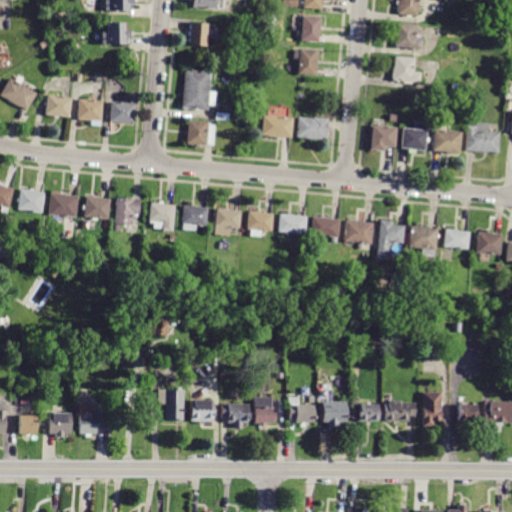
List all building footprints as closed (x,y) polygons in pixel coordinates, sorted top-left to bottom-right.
[(133,0),(133,4),(128,4),(129,11),(104,11),(104,0),(133,0)] [(215,0),(215,8),(191,7),(191,0),(215,0)] [(297,0),(297,8),(282,7),(282,0),(297,0)] [(320,0),(320,9),(302,8),(302,0),(320,0)] [(418,0),(416,16),(397,14),(398,0),(418,0)] [(320,18),(317,43),(300,41),(302,16),(320,18)] [(190,22),(209,24),(207,47),(188,45),(190,22)] [(125,23),(125,29),(130,29),(130,38),(125,38),(124,45),(100,45),(100,33),(107,33),(107,23),(125,23)] [(416,24),(414,39),(421,40),(420,49),(394,47),(396,23),(416,24)] [(317,51),(315,76),(297,74),(299,49),(317,51)] [(413,58),(412,71),(420,72),(419,83),(391,80),(393,56),(413,58)] [(211,71),(207,110),(181,108),(184,69),(211,71)] [(36,93),(26,111),(18,106),(18,108),(8,102),(8,101),(0,95),(0,93),(9,78),(36,93)] [(47,95),(71,98),(69,118),(45,115),(47,95)] [(102,100),(101,121),(77,119),(78,98),(102,100)] [(135,103),(134,123),(132,123),(132,125),(119,124),(120,122),(109,122),(110,101),(135,103)] [(216,112),(229,113),(228,121),(215,120),(216,112)] [(293,118),(291,138),(261,136),(262,115),(293,118)] [(313,117),(327,119),(324,140),(295,137),(297,117),(313,119),(313,117)] [(207,121),(207,123),(215,123),(213,146),(186,145),(187,119),(207,121)] [(447,124),(446,130),(461,132),(459,153),(432,151),(435,122),(447,124)] [(487,123),(486,131),(499,132),(498,153),(464,151),(466,125),(474,126),(474,122),(487,123)] [(397,127),(395,148),(385,147),(384,151),(370,150),(372,125),(397,127)] [(426,130),(424,151),(415,150),(415,154),(407,153),(407,149),(400,148),(402,128),(426,130)] [(0,185),(12,189),(8,208),(0,206),(0,185)] [(44,193),(41,213),(17,210),(19,190),(44,193)] [(77,196),(75,217),(48,215),(50,194),(77,196)] [(110,199),(108,220),(97,219),(96,221),(91,221),(91,218),(83,217),(84,210),(81,210),(81,205),(84,205),(85,197),(110,199)] [(140,199),(139,214),(133,214),(132,225),(114,224),(115,198),(140,199)] [(174,205),(172,232),(161,231),(162,229),(153,229),(153,224),(148,223),(150,203),(174,205)] [(206,206),(205,224),(195,223),(195,230),(181,229),(182,222),(180,222),(182,205),(206,206)] [(240,211),(238,229),(229,228),(228,235),(215,234),(215,227),(214,227),(215,209),(240,211)] [(272,213),(271,232),(260,231),(260,238),(249,237),(249,230),(246,230),(247,211),(272,213)] [(305,217),(304,234),(277,232),(278,215),(305,217)] [(339,219),(337,238),(310,235),(312,217),(339,219)] [(391,220),(391,225),(403,226),(402,244),(389,243),(387,261),(375,260),(378,219),(391,220)] [(372,223),(370,244),(343,242),(344,221),(372,223)] [(436,229),(435,250),(433,250),(433,257),(421,256),(421,249),(407,248),(409,227),(436,229)] [(468,232),(467,250),(443,247),(444,230),(468,232)] [(501,235),(499,255),(489,254),(488,262),(478,261),(479,253),(475,253),(477,233),(501,235)] [(0,242),(8,247),(0,260),(0,242)] [(58,271),(53,278),(48,275),(52,268),(58,271)] [(166,336),(151,335),(151,331),(147,331),(148,313),(167,314),(166,336)] [(131,368),(116,367),(117,353),(119,353),(119,346),(129,346),(129,353),(132,353),(131,368)] [(182,421),(171,421),(171,419),(163,419),(163,404),(156,404),(156,389),(182,389),(182,421)] [(432,427),(421,427),(420,393),(439,392),(440,421),(432,422),(432,427)] [(275,423),(252,424),(251,397),(270,397),(270,412),(275,412),(275,423)] [(313,423),(295,423),(295,418),(287,418),(287,397),(297,397),(297,405),(313,405),(313,423)] [(212,400),(212,421),(189,422),(189,401),(212,400)] [(321,423),(321,402),(345,402),(346,422),(337,422),(337,426),(328,426),(328,423),(321,423)] [(407,421),(384,422),(384,403),(413,402),(414,417),(407,417),(407,421)] [(484,423),(484,402),(511,402),(511,423),(484,423)] [(358,423),(358,418),(351,418),(350,404),(377,403),(378,422),(358,423)] [(219,418),(219,405),(249,404),(250,422),(242,422),(242,428),(232,429),(232,423),(226,423),(226,418),(219,418)] [(476,405),(477,422),(457,423),(457,405),(476,405)] [(55,438),(54,434),(47,434),(47,413),(70,413),(70,433),(63,434),(63,437),(55,438)] [(18,416),(36,416),(36,434),(18,434),(18,416)] [(96,434),(89,434),(89,437),(84,437),(84,434),(78,434),(78,416),(96,416),(96,434)]
